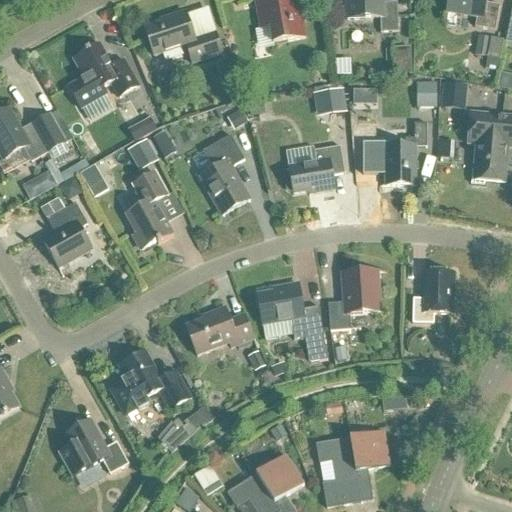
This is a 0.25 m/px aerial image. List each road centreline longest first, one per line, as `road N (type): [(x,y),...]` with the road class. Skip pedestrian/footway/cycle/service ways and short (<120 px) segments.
road 1 (residential): [(511,252),(415,233),(239,262),(56,354),(0,254)]
road 2 (tertiary): [(442,491),(511,347)]
road 3 (residential): [(0,55),(111,0)]
